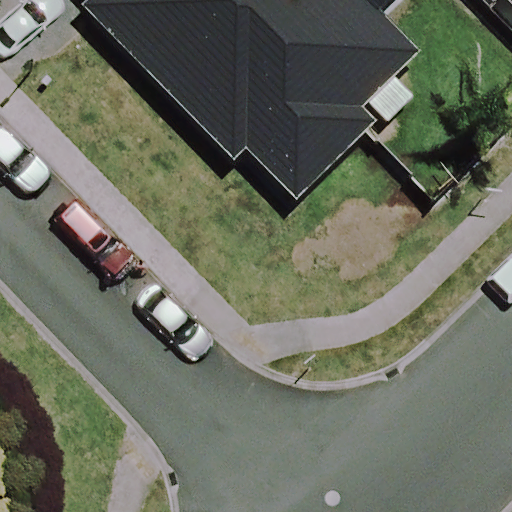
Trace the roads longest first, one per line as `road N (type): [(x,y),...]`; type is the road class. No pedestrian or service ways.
road 1 (residential): [(277,511),(0,217)]
road 2 (residential): [(393,511),(511,399)]
